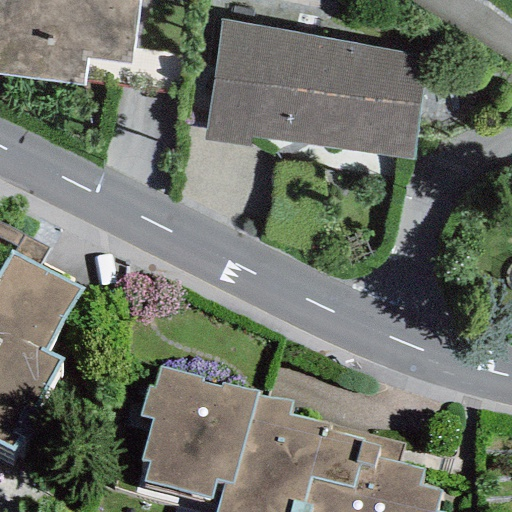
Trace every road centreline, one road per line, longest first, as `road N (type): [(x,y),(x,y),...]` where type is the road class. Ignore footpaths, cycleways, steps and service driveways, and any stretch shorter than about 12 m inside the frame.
road 1 (secondary): [(385,339),(0,146)]
road 2 (residential): [(385,339),(441,175),(477,147),(511,137)]
road 3 (secondary): [(511,376),(385,339)]
